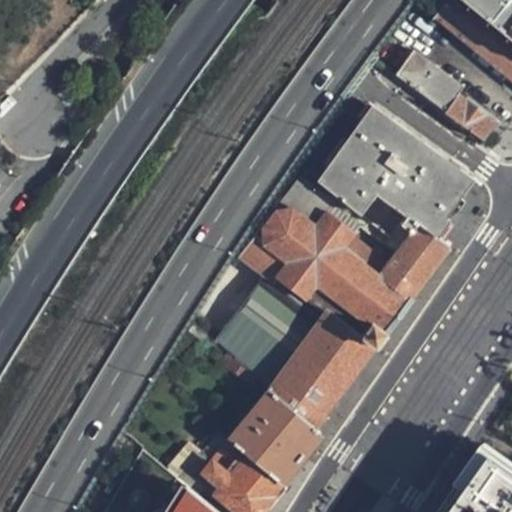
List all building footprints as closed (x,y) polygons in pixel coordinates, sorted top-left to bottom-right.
[(511,74),(511,33),(470,0),(455,0),(441,18),(511,74)] [(511,0),(470,0),(511,33),(511,0)] [(395,78),(479,139),(493,121),(481,112),(456,93),(462,86),(415,52),(395,78)] [(456,182),(455,176),(452,171),(370,110),(316,182),(400,247),(416,226),(431,238),(443,224),(439,220),(447,209),(455,197),(450,192),(455,185),(456,182)] [(326,313),(372,350),(424,279),(447,249),(431,238),(416,226),(400,247),(386,264),(377,276),(342,250),(351,236),(353,235),(324,212),(329,205),(297,180),(280,202),(292,212),(273,213),(261,229),(263,247),(253,239),(241,255),(267,275),(323,316),(326,313)] [(324,212),(353,235),(358,228),(329,205),(324,212)] [(377,276),(386,264),(351,236),(342,250),(377,276)] [(340,394),(372,350),(326,313),(323,316),(267,275),(215,345),(239,367),(255,381),(268,393),(310,433),(340,394)] [(209,340),(193,324),(190,330),(206,344),(209,340)] [(247,390),(255,381),(239,367),(231,376),(247,390)] [(310,433),(268,393),(228,441),(227,440),(201,473),(217,488),(214,494),(233,511),(264,511),(283,486),(278,482),(296,460),(314,437),(310,433)] [(511,468),(481,446),(477,452),(511,477),(511,468)] [(113,511),(172,511),(189,486),(149,452),(113,511)] [(511,511),(511,477),(477,452),(439,511),(511,511)] [(218,511),(189,486),(172,511),(218,511)]
